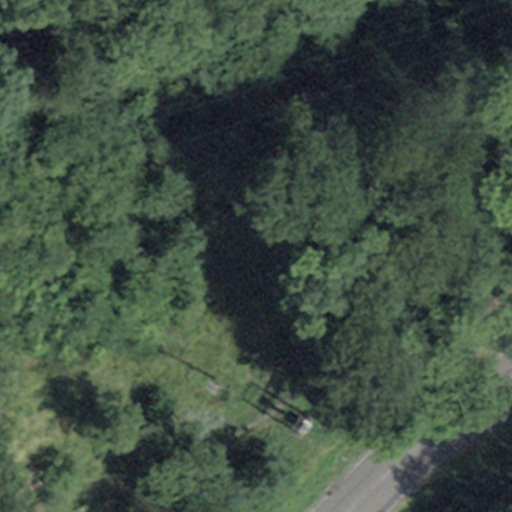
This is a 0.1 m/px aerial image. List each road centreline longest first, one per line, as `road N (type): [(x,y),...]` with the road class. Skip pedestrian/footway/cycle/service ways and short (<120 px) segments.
road 1 (track): [(511,307),(310,370),(264,396),(153,490),(65,511)]
road 2 (tertiary): [(350,511),(511,379)]
